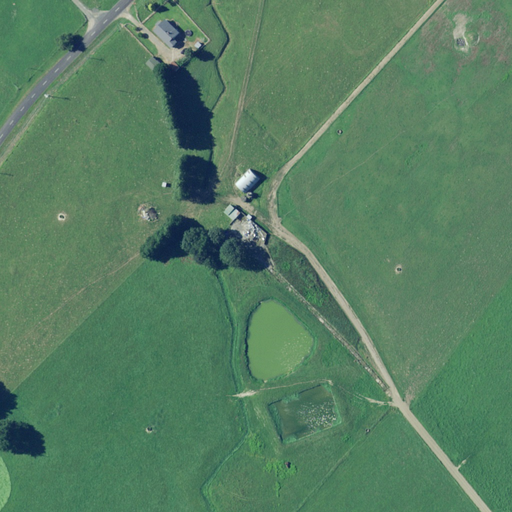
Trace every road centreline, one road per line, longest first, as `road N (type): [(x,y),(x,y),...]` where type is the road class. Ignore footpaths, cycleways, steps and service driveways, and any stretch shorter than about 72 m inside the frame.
road 1 (track): [(483,511),(393,397),(272,205),(277,181),(439,0)]
road 2 (tertiary): [(129,0),(0,140)]
